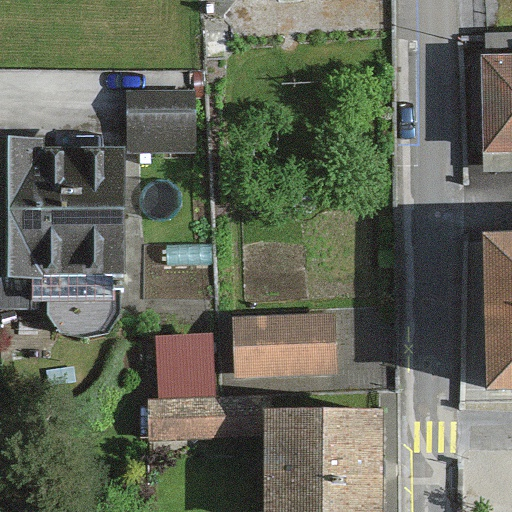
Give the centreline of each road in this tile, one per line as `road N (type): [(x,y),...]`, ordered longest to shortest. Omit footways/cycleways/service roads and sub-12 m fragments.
road 1 (residential): [(429,511),(425,0)]
road 2 (unknown): [(0,112),(187,111)]
